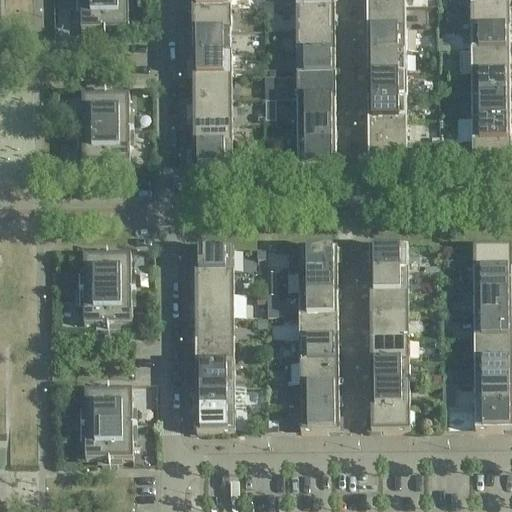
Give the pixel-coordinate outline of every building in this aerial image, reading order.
[(105,39),(104,0),(81,0),(81,34),(97,34),(97,39),(105,39)] [(129,34),(128,0),(104,0),(105,39),(113,39),(113,34),(129,34)] [(231,12),(231,0),(192,0),(193,13),(231,12)] [(335,11),(335,0),(296,0),(296,12),(335,11)] [(406,11),(405,0),(366,0),(367,11),(406,11)] [(510,9),(509,0),(470,0),(471,10),(510,9)] [(510,32),(510,9),(471,10),(471,33),(510,32)] [(335,34),(335,11),(296,12),(297,34),(335,34)] [(406,33),(406,11),(367,11),(367,34),(406,33)] [(232,35),(231,12),(193,13),(193,36),(232,35)] [(510,55),(510,32),(471,33),(471,55),(510,55)] [(406,56),(406,33),(367,34),(368,57),(406,56)] [(336,57),(335,34),(297,34),(297,57),(336,57)] [(232,58),(232,35),(193,36),(193,58),(232,58)] [(510,78),(510,55),(471,55),(472,78),(510,78)] [(407,79),(406,56),(368,57),(368,79),(407,79)] [(336,80),(336,57),(297,57),(297,80),(336,80)] [(232,81),(232,58),(193,58),(193,81),(232,81)] [(511,101),(510,78),(472,78),(472,101),(511,101)] [(407,102),(407,79),(368,79),(368,102),(407,102)] [(336,102),(336,80),(297,80),(297,103),(336,102)] [(232,104),(232,81),(193,81),(194,104),(232,104)] [(106,134),(106,94),(98,94),(98,99),(82,100),(82,134),(106,134)] [(130,134),(130,99),(114,99),(114,94),(106,94),(106,134),(130,134)] [(511,123),(511,101),(472,101),(472,124),(511,123)] [(336,125),(336,102),(297,103),(298,126),(336,125)] [(407,125),(407,102),(368,102),(368,125),(407,125)] [(233,126),(232,104),(194,104),(194,127),(233,126)] [(511,146),(511,123),(472,124),(472,147),(511,146)] [(337,148),(336,125),(298,126),(298,148),(337,148)] [(407,147),(407,125),(368,125),(369,148),(407,147)] [(233,149),(233,126),(194,127),(194,132),(194,150),(233,149)] [(107,174),(106,134),(82,134),(83,169),(99,169),(99,174),(107,174)] [(131,169),(130,134),(106,134),(107,174),(115,174),(115,169),(131,169)] [(511,170),(511,146),(472,147),(473,170),(511,170)] [(408,171),(407,147),(369,148),(369,172),(408,171)] [(337,172),(337,148),(298,148),(298,172),(337,172)] [(233,173),(233,149),(194,150),(194,173),(233,173)] [(511,273),(511,250),(473,250),(474,274),(511,273)] [(409,275),(408,251),(370,252),(370,275),(409,275)] [(338,276),(338,252),(299,252),(299,276),(338,276)] [(234,277),(234,253),(195,253),(195,265),(195,277),(234,277)] [(132,294),(131,259),(116,259),(116,254),(108,255),(108,294),(132,294)] [(108,294),(108,255),(100,255),(100,260),(84,260),(84,295),(108,294)] [(511,296),(511,273),(474,274),(474,297),(511,296)] [(409,298),(409,275),(370,275),(370,298),(409,298)] [(338,299),(338,276),(299,276),(299,299),(338,299)] [(234,300),(234,277),(195,277),(195,300),(234,300)] [(108,334),(108,294),(84,295),(85,329),(100,329),(100,334),(108,334)] [(132,329),(132,294),(108,294),(108,334),(116,334),(116,329),(132,329)] [(511,319),(511,296),(474,297),(474,320),(511,319)] [(409,321),(409,298),(370,298),(370,321),(409,321)] [(338,321),(338,299),(299,299),(300,322),(338,321)] [(234,322),(234,300),(195,300),(196,323),(234,322)] [(511,342),(511,319),(474,320),(474,343),(511,342)] [(339,344),(338,321),(300,322),(300,345),(339,344)] [(409,343),(409,321),(370,321),(370,344),(409,343)] [(235,345),(234,322),(196,323),(196,346),(235,345)] [(511,365),(511,342),(474,343),(475,365),(511,365)] [(409,366),(409,343),(370,344),(371,367),(409,366)] [(339,367),(339,344),(300,345),(300,367),(339,367)] [(235,368),(235,345),(196,346),(196,368),(235,368)] [(511,387),(511,365),(475,365),(475,388),(511,387)] [(410,389),(409,366),(371,367),(371,389),(410,389)] [(339,390),(339,367),(300,367),(300,390),(339,390)] [(235,391),(235,368),(196,368),(196,391),(235,391)] [(511,410),(511,387),(475,388),(475,411),(511,410)] [(410,412),(410,389),(371,389),(371,412),(410,412)] [(109,429),(109,390),(101,390),(101,395),(85,395),(86,430),(109,429)] [(133,429),(133,394),(117,395),(117,390),(109,390),(109,429),(133,429)] [(339,413),(339,390),(300,390),(301,413),(339,413)] [(235,414),(235,391),(196,391),(197,414),(235,414)] [(511,434),(511,410),(475,411),(475,435),(511,434)] [(410,436),(410,412),(371,412),(371,436),(410,436)] [(340,436),(339,413),(301,413),(301,437),(340,436)] [(236,437),(235,414),(197,414),(197,438),(236,437)] [(110,469),(109,429),(86,430),(86,465),(102,464),(102,469),(110,469)] [(134,464),(133,429),(109,429),(110,469),(118,469),(118,464),(134,464)]
